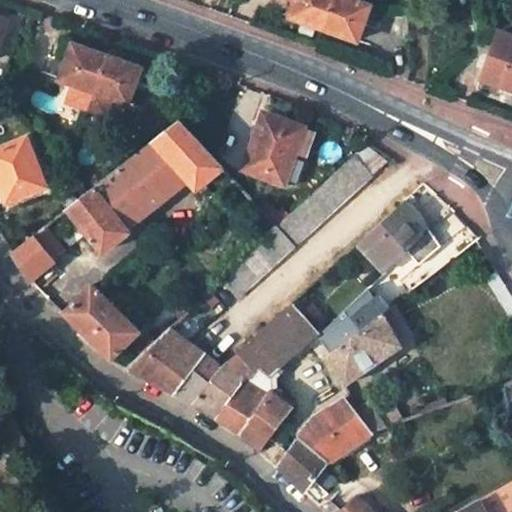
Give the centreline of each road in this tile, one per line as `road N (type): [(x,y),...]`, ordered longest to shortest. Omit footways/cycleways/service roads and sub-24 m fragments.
road 1 (residential): [(297,511),(232,448),(146,403),(63,343),(0,264)]
road 2 (secondary): [(429,135),(247,44),(113,0)]
